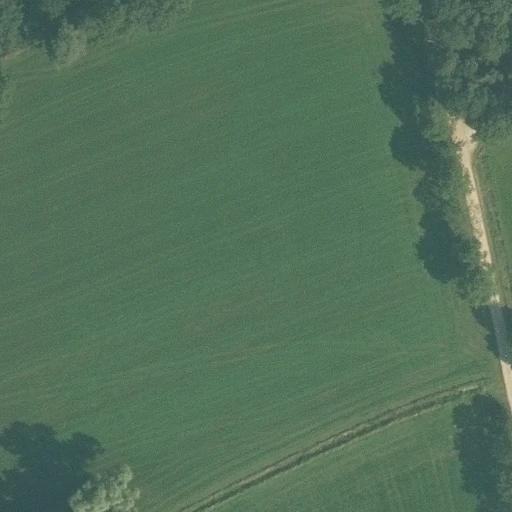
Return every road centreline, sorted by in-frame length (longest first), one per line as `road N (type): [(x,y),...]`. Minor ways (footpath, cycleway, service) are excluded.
road 1 (unclassified): [(511,384),(457,139),(511,117)]
road 2 (track): [(457,139),(425,0)]
